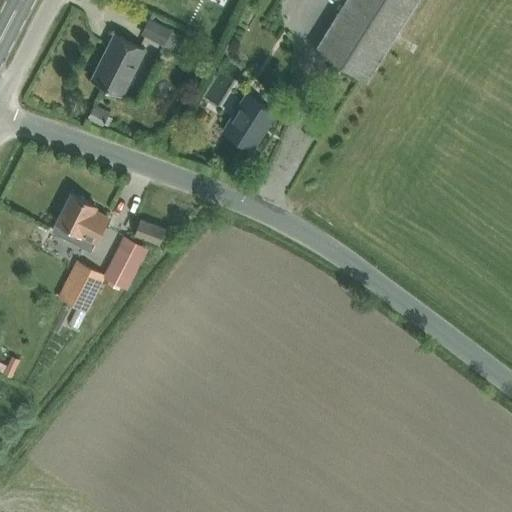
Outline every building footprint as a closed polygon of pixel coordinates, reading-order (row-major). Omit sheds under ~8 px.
[(416,0),(346,0),(316,48),(366,80),(416,0)] [(176,49),(183,35),(150,18),(143,32),(165,44),(176,49)] [(115,32),(92,79),(122,94),(146,48),(115,32)] [(276,111),(247,93),(223,130),(252,149),(276,111)] [(95,104),(88,118),(102,126),(109,112),(95,104)] [(57,220),(52,231),(91,250),(96,240),(108,216),(95,209),(97,205),(72,192),(57,220)] [(135,233),(160,242),(166,227),(140,218),(135,233)] [(128,285),(148,247),(125,235),(105,273),(128,285)] [(88,309),(106,274),(77,259),(58,294),(88,309)] [(6,365),(3,371),(12,375),(20,360),(13,356),(8,366),(6,365)]
